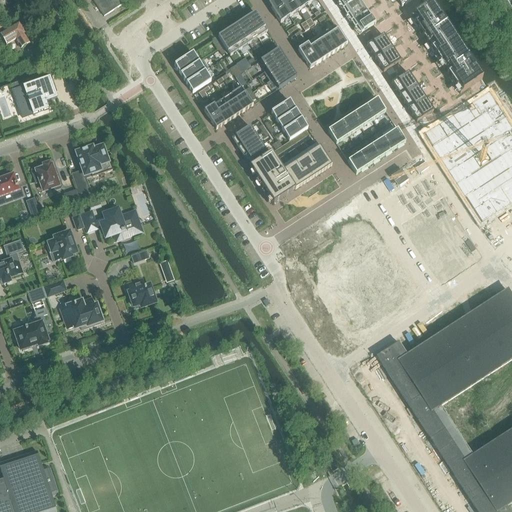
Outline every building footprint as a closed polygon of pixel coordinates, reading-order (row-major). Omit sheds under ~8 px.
[(92,0),(105,18),(128,2),(126,0),(92,0)] [(278,0),(276,0),(268,5),(280,24),(290,17),(278,0)] [(291,0),(278,0),(290,17),(299,12),(291,0)] [(304,0),(291,0),(299,12),(308,6),(304,0)] [(338,0),(340,2),(338,3),(338,4),(339,4),(343,10),(342,10),(343,10),(345,9),(345,8),(357,0),(338,0)] [(359,0),(357,0),(345,8),(345,9),(349,15),(346,16),(347,16),(351,22),(351,23),(353,21),(367,12),(359,0)] [(432,4),(410,19),(460,95),(482,81),(432,4)] [(367,12),(353,21),(357,27),(355,29),(359,35),(376,25),(367,12)] [(255,13),(246,20),(258,38),(268,32),(255,13)] [(246,20),(237,25),(249,44),(258,38),(246,20)] [(7,45),(16,40),(21,49),(29,44),(24,35),(25,35),(24,33),(23,30),(21,29),(19,25),(1,35),(7,45)] [(237,25),(228,31),(240,50),(249,44),(237,25)] [(335,27),(326,33),(338,51),(347,45),(335,27)] [(228,31),(218,37),(230,56),(240,50),(228,31)] [(326,33),(317,39),(329,57),(338,51),(326,33)] [(384,36),(367,47),(375,60),(392,49),(384,36)] [(317,39),(308,45),(320,63),(329,57),(317,39)] [(308,45),(298,51),(310,69),(320,63),(308,45)] [(392,49),(375,60),(384,73),(401,62),(392,49)] [(279,50),(260,62),(267,71),(285,59),(279,50)] [(193,54),(175,66),(181,75),(199,63),(193,54)] [(285,59),(267,71),(272,80),(291,68),(285,59)] [(199,63),(181,75),(187,84),(205,72),(209,70),(203,61),(199,63)] [(249,63),(239,70),(242,74),(251,67),(250,66),(249,63)] [(237,65),(230,70),(232,74),(239,70),(237,65)] [(272,80),(267,84),(272,92),(277,88),(278,90),(297,78),(291,68),(272,80)] [(239,70),(232,74),(235,79),(242,74),(239,70)] [(205,72),(187,84),(193,94),(211,82),(205,72)] [(408,74),(392,85),(400,98),(417,87),(408,74)] [(50,78),(12,91),(18,107),(22,105),(23,106),(25,105),(25,104),(29,103),(33,115),(49,110),(46,103),(57,99),(55,93),(50,78)] [(417,87),(400,98),(408,110),(425,99),(417,87)] [(241,88),(232,94),(244,112),(253,106),(241,88)] [(204,90),(198,93),(203,100),(208,97),(206,93),(204,90)] [(511,127),(489,92),(423,135),(481,224),(511,204),(511,127)] [(232,94),(223,100),(235,118),(244,112),(232,94)] [(425,99),(408,110),(417,123),(433,112),(425,99)] [(223,100),(214,106),(226,124),(235,118),(223,100)] [(377,100),(365,108),(373,121),(386,113),(377,100)] [(290,102),(271,114),(277,123),(296,111),(290,102)] [(214,106),(204,112),(216,130),(226,124),(214,106)] [(365,108),(353,116),(361,129),(373,121),(365,108)] [(296,111),(277,123),(283,132),(302,120),(296,111)] [(353,116),(341,124),(349,137),(361,129),(353,116)] [(302,120),(283,132),(289,142),(291,141),(294,139),(297,137),(300,135),(303,133),(306,131),(308,130),(302,120)] [(341,124),(328,132),(336,145),(349,137),(341,124)] [(250,127),(232,139),(238,149),(256,137),(250,127)] [(397,131),(385,139),(393,151),(405,143),(397,131)] [(256,137),(238,149),(244,158),(262,146),(256,137)] [(385,139),(373,147),(381,159),(393,151),(385,139)] [(262,146),(244,158),(250,167),(263,159),(268,155),(262,146)] [(93,150),(93,148),(78,153),(80,160),(79,160),(83,171),(72,175),(82,204),(93,200),(85,177),(91,175),(92,178),(113,171),(108,155),(106,156),(103,147),(93,150)] [(373,147),(360,155),(369,167),(381,159),(373,147)] [(263,159),(250,167),(274,204),(332,166),(320,148),(283,171),(280,166),(277,161),(275,158),(272,153),(268,155),(263,159)] [(360,155),(348,163),(356,175),(369,167),(360,155)] [(51,166),(49,163),(43,165),(44,169),(40,170),(40,169),(37,168),(33,169),(31,172),(36,184),(40,183),(44,192),(53,189),(54,189),(57,191),(60,190),(62,187),(59,177),(56,178),(52,166),(51,166)] [(16,184),(13,176),(0,180),(0,199),(3,199),(2,197),(12,193),(14,197),(22,194),(19,186),(18,186),(17,184),(16,184)] [(77,191),(64,195),(69,208),(81,204),(77,191)] [(445,194),(435,200),(447,219),(457,213),(445,194)] [(34,199),(27,202),(34,221),(41,218),(34,199)] [(363,200),(343,213),(367,250),(368,249),(368,250),(387,238),(363,200)] [(435,200),(426,206),(438,225),(447,219),(435,200)] [(426,206),(417,212),(429,231),(438,225),(426,206)] [(142,233),(137,221),(131,223),(129,215),(121,218),(118,211),(104,215),(107,223),(103,224),(105,228),(102,229),(106,239),(119,234),(121,240),(142,233)] [(98,230),(92,212),(83,215),(80,216),(86,231),(87,234),(98,230)] [(417,212),(408,218),(420,237),(429,231),(417,212)] [(79,216),(73,219),(77,231),(84,229),(79,216)] [(408,218),(398,224),(410,243),(420,237),(408,218)] [(50,254),(53,253),(56,262),(62,260),(62,261),(72,257),(71,256),(77,254),(75,247),(72,240),(70,233),(68,234),(68,233),(56,237),(56,238),(54,238),(56,242),(46,245),(50,254)] [(308,236),(289,248),(295,257),(314,245),(308,236)] [(387,238),(368,250),(374,259),(393,247),(387,238)] [(474,239),(464,246),(476,264),(486,258),(474,239)] [(0,281),(2,281),(4,285),(10,282),(9,279),(23,274),(19,263),(16,254),(24,251),(20,241),(3,247),(7,257),(9,257),(11,261),(3,264),(3,263),(0,263),(0,281)] [(314,245),(295,257),(301,266),(320,254),(314,245)] [(464,246),(455,251),(467,270),(476,264),(464,246)] [(393,247),(374,259),(380,268),(399,256),(393,247)] [(455,251),(446,257),(458,276),(467,270),(455,251)] [(132,257),(134,264),(149,259),(147,252),(132,257)] [(320,254),(301,266),(307,275),(326,263),(320,254)] [(399,256),(380,268),(386,277),(405,265),(399,256)] [(446,257),(437,263),(449,282),(458,276),(446,257)] [(326,263),(307,275),(313,285),(332,273),(326,263)] [(437,263),(428,269),(440,288),(449,282),(437,263)] [(334,274),(315,287),(352,345),(389,321),(377,302),(375,299),(357,311),(334,274)] [(414,278),(404,285),(416,303),(426,297),(414,278)] [(130,296),(128,297),(131,305),(133,305),(134,308),(140,305),(142,308),(156,303),(155,300),(151,288),(150,286),(145,288),(143,281),(131,285),(134,291),(129,293),(130,296)] [(63,282),(44,288),(48,298),(66,291),(63,282)] [(404,285),(395,291),(407,309),(416,303),(404,285)] [(43,288),(27,293),(27,294),(28,293),(32,304),(46,298),(47,299),(43,288)] [(399,344),(377,358),(427,434),(443,458),(477,511),(508,511),(506,508),(511,503),(511,431),(473,457),(440,407),(511,360),(511,298),(507,291),(474,313),(465,319),(407,356),(399,344)] [(395,291),(386,296),(398,315),(407,309),(395,291)] [(377,302),(389,321),(398,315),(386,296),(377,302)] [(67,308),(61,310),(68,330),(74,328),(75,330),(87,326),(87,327),(90,326),(91,328),(100,325),(100,323),(103,322),(97,305),(94,306),(92,300),(82,303),(82,302),(67,307),(67,308)] [(13,329),(15,333),(13,334),(15,341),(17,340),(21,351),(23,350),(23,352),(30,349),(30,348),(38,345),(39,347),(47,344),(46,342),(48,341),(44,330),(47,329),(43,317),(36,319),(38,325),(27,328),(25,329),(24,325),(13,329)] [(37,452),(0,464),(0,468),(4,480),(0,481),(0,511),(56,511),(52,497),(56,496),(58,491),(51,469),(46,467),(42,468),(37,452)]
